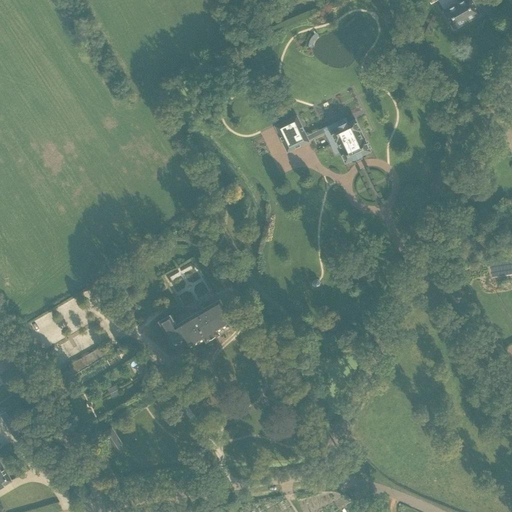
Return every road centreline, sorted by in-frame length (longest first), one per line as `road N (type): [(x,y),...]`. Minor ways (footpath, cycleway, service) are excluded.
road 1 (residential): [(102,507),(324,476)]
road 2 (unclassified): [(102,507),(0,340)]
road 3 (track): [(511,401),(427,250)]
